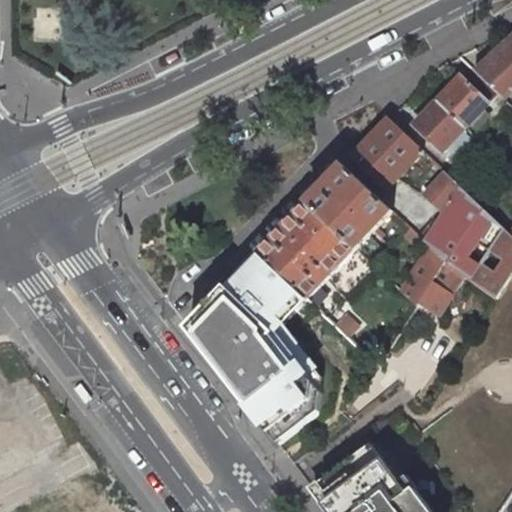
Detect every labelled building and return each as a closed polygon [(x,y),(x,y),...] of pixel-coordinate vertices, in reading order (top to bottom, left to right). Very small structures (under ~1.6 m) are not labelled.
[(511,39),(475,71),(476,72),(499,94),(510,83),(511,84),(511,39)] [(499,94),(476,72),(467,82),(462,78),(439,102),(467,128),(499,94)] [(467,128),(439,102),(416,126),(444,152),(467,128)] [(423,150),(390,120),(354,158),(387,189),(392,183),(423,150)] [(393,211),(345,167),(309,205),(356,249),(393,211)] [(511,234),(445,171),(424,195),(444,213),(427,243),(430,246),(446,261),(449,263),(497,298),(511,275),(511,234)] [(356,249),(309,205),(261,255),(272,265),(301,292),(308,299),(356,249)] [(446,261),(430,246),(402,291),(418,305),(419,303),(447,264),(446,261)] [(276,441),(280,445),(320,415),(323,394),(324,393),(310,375),(312,373),(295,351),(300,346),(284,325),(287,322),(279,315),(301,292),(272,265),(261,255),(213,305),(190,329),(204,348),(218,365),(224,360),(234,373),(228,378),(243,398),(256,414),(276,441)] [(447,264),(419,303),(442,317),(468,279),(447,264)] [(308,299),(301,292),(279,315),(287,322),(297,311),(306,301),(308,299)] [(364,328),(339,304),(327,316),(352,338),(364,328)] [(234,373),(224,360),(218,365),(228,378),(234,373)] [(312,373),(310,375),(324,393),(326,380),(318,369),(312,373)] [(0,371),(0,487),(46,465),(0,371)] [(371,443),(313,489),(329,511),(435,511),(416,487),(410,492),(401,482),(389,467),(371,443)] [(408,476),(401,482),(410,492),(416,487),(408,476)]
